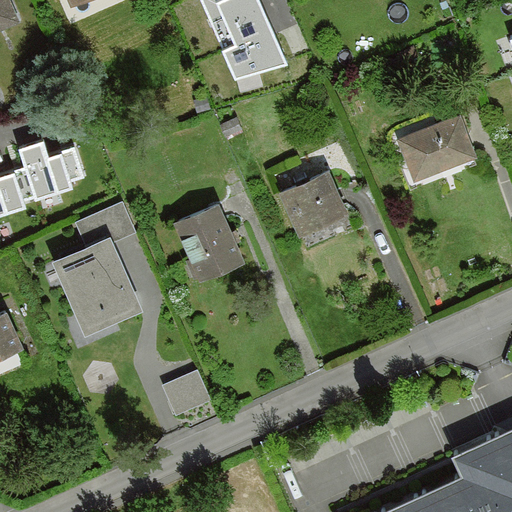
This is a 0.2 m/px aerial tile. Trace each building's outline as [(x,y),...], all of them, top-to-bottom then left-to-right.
[(0,0),(0,31),(22,22),(12,0),(0,0)] [(200,0),(234,80),(286,65),(259,0),(200,0)] [(418,179),(475,157),(461,120),(404,142),(418,179)] [(39,140),(19,147),(37,205),(75,193),(62,153),(45,159),(39,140)] [(0,218),(27,210),(15,170),(0,174),(0,218)] [(305,233),(349,214),(331,172),(287,191),(305,233)] [(99,208),(114,241),(130,234),(142,229),(126,196),(99,208)] [(202,281),(243,263),(218,206),(181,222),(198,262),(194,263),(202,281)] [(91,317),(140,295),(120,251),(71,273),(91,317)] [(0,352),(21,343),(5,309),(0,311),(0,352)] [(178,410),(216,395),(204,364),(166,378),(178,410)] [(374,511),(511,511),(511,425),(457,450),(466,470),(374,511)]
